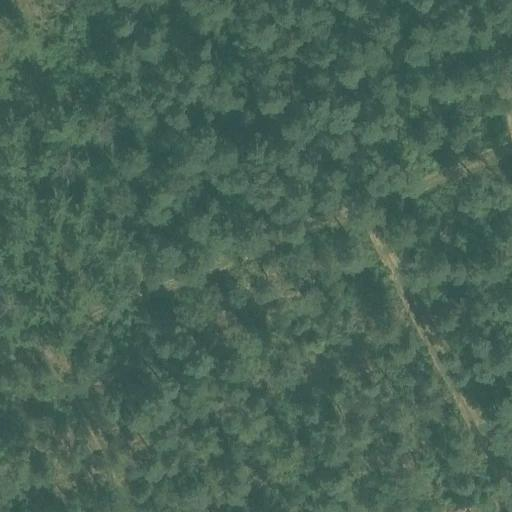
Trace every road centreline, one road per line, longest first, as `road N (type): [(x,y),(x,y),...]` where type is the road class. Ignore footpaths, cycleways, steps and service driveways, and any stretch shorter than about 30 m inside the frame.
road 1 (track): [(0,361),(293,232),(511,148)]
road 2 (track): [(511,487),(366,209)]
road 3 (track): [(137,511),(44,341)]
road 4 (track): [(511,119),(491,0)]
